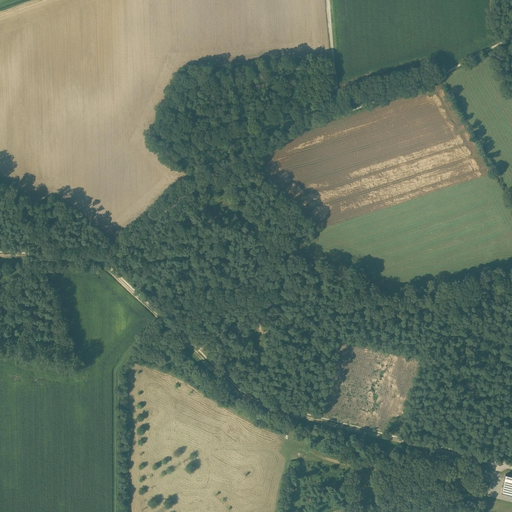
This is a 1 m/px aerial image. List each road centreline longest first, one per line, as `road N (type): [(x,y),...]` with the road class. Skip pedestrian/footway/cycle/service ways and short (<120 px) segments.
road 1 (track): [(98,261),(260,405),(511,467)]
road 2 (track): [(98,261),(280,139),(440,75),(511,36)]
